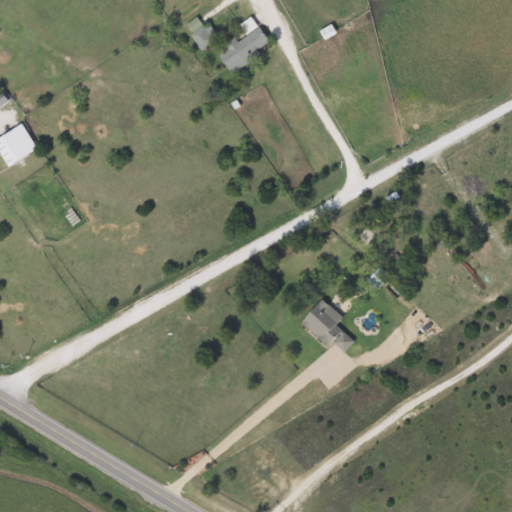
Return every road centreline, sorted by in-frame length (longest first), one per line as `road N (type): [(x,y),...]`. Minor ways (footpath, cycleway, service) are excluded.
road 1 (residential): [(0,389),(511,100)]
road 2 (residential): [(360,187),(258,0)]
road 3 (secondary): [(165,511),(0,408)]
